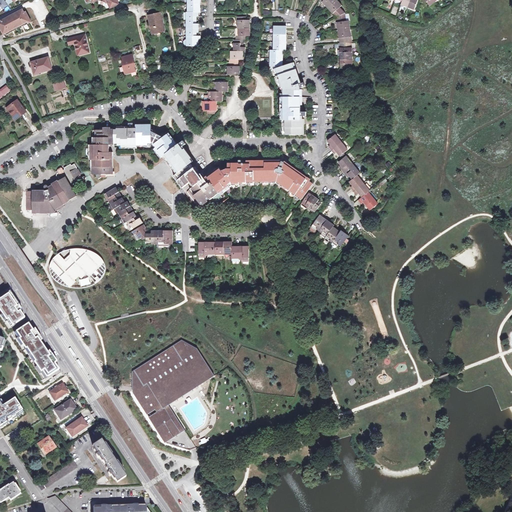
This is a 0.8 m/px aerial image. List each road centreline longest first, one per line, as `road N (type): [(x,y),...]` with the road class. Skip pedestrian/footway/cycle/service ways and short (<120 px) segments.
road 1 (secondary): [(186,511),(7,243)]
road 2 (secondary): [(0,261),(168,511)]
road 3 (residential): [(0,160),(77,115),(150,101),(172,110)]
road 4 (residential): [(314,144),(324,116),(304,30),(273,16)]
road 5 (residential): [(211,0),(209,46),(172,110)]
